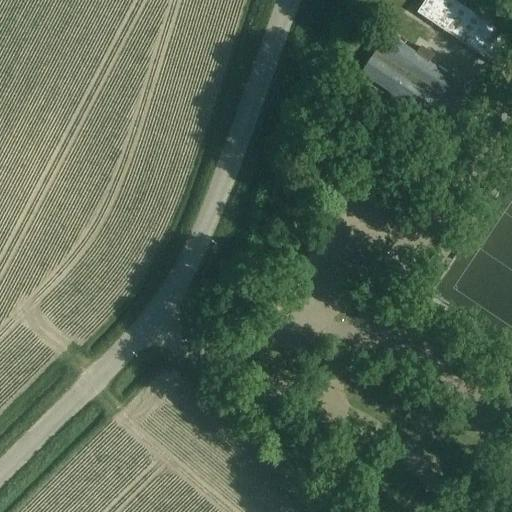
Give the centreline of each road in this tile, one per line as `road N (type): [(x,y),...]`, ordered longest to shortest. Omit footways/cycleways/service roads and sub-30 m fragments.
road 1 (unclassified): [(454,511),(398,445),(142,328)]
road 2 (unclassified): [(142,328),(207,224),(288,0)]
road 3 (unclassified): [(0,473),(142,328)]
